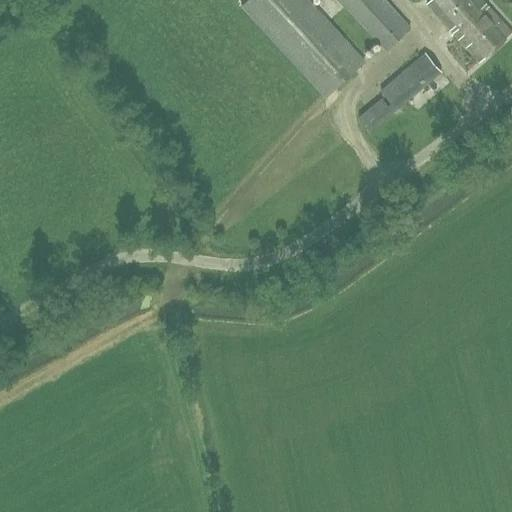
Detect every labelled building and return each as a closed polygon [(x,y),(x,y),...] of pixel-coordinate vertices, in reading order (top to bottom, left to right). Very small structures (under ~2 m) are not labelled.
[(326,99),(366,62),(309,0),(248,0),(242,7),(326,99)] [(338,0),(386,52),(412,29),(386,0),(338,0)] [(480,63),(511,34),(511,32),(483,0),(431,0),(428,4),(480,63)] [(398,110),(442,72),(426,53),(382,91),(398,110)] [(371,132),(397,111),(385,96),(358,117),(371,132)]
